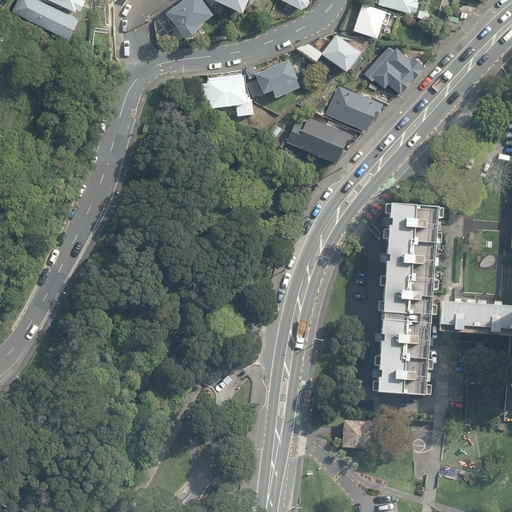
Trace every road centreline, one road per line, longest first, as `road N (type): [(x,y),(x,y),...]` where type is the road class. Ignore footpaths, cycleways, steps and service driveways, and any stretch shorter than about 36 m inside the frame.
road 1 (secondary): [(511,21),(330,224),(297,309),(268,511)]
road 2 (unclassified): [(148,67),(128,96),(69,253),(0,364)]
road 3 (residential): [(333,0),(271,40),(148,67)]
